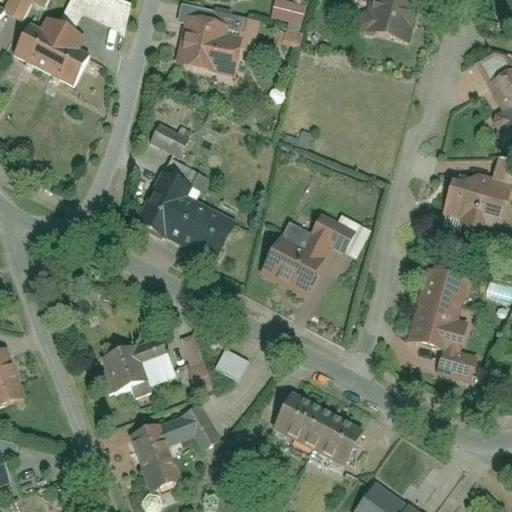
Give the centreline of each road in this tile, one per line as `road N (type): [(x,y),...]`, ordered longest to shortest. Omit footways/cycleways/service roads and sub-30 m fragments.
road 1 (residential): [(464,0),(431,119),(408,150),(355,384)]
road 2 (residential): [(72,240),(355,384)]
road 3 (residential): [(23,222),(18,265),(113,511)]
road 4 (residential): [(149,0),(117,140),(72,240)]
road 5 (residential): [(355,384),(443,433),(475,442),(511,439)]
